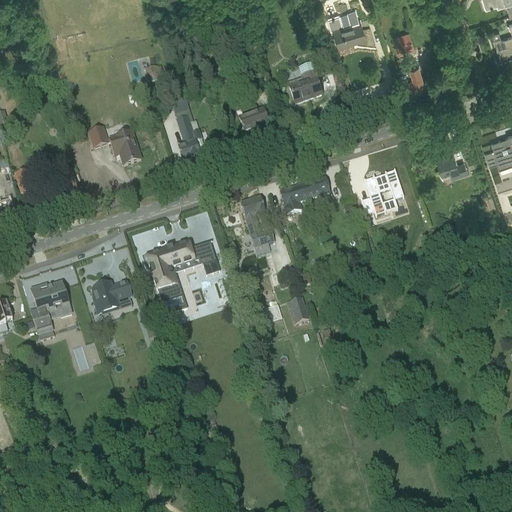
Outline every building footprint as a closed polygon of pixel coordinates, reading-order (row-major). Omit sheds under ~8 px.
[(511,0),(484,0),(487,8),(486,9),(497,6),(498,8),(506,6),(510,17),(511,16),(511,3),(511,4),(511,3),(511,0)] [(328,19),(327,20),(330,31),(332,32),(334,31),(340,47),(366,38),(360,21),(359,21),(344,27),(340,16),(339,15),(328,19)] [(511,29),(511,35),(503,38),(501,39),(501,37),(494,39),(500,59),(501,59),(501,56),(510,53),(511,54),(511,23),(510,24),(511,29)] [(409,32),(394,38),(399,53),(414,48),(409,32)] [(424,83),(419,65),(408,68),(408,67),(406,68),(406,69),(397,72),(401,82),(403,82),(408,97),(415,95),(414,92),(423,89),(421,84),(424,83)] [(154,76),(146,78),(149,86),(161,83),(157,69),(153,70),(154,76)] [(303,84),(289,89),(291,95),(293,102),(295,106),(321,98),(315,80),(314,75),(304,78),(306,83),(303,84)] [(41,82),(43,89),(49,87),(47,80),(41,82)] [(205,94),(202,99),(208,103),(211,98),(205,94)] [(362,103),(366,113),(376,109),(372,99),(362,103)] [(263,112),(239,120),(244,137),(268,129),(263,112)] [(5,113),(0,114),(0,126),(8,124),(5,113)] [(185,148),(178,150),(183,165),(200,159),(198,153),(204,151),(204,150),(201,143),(202,143),(201,142),(198,134),(193,136),(187,119),(176,123),(185,148)] [(94,152),(108,147),(103,130),(88,134),(94,152)] [(114,157),(119,156),(123,168),(141,162),(131,134),(109,141),(114,157)] [(493,150),(485,152),(489,165),(497,163),(499,169),(511,164),(511,134),(508,136),(508,137),(491,143),(493,150)] [(450,171),(452,177),(452,178),(469,172),(465,161),(457,164),(454,154),(437,159),(442,174),(450,171)] [(30,181),(27,172),(14,177),(17,185),(30,181)] [(365,184),(364,183),(370,202),(374,215),(375,219),(376,219),(376,218),(384,216),(385,216),(379,196),(390,193),(394,204),(394,203),(402,200),(403,201),(394,173),(393,174),(394,174),(386,177),(385,176),(384,176),(385,178),(382,179),(381,179),(382,180),(378,181),(377,180),(377,181),(374,182),(373,180),(373,181),(365,184)] [(72,176),(52,183),(59,205),(71,201),(73,203),(77,201),(78,198),(79,198),(72,176)] [(330,196),(328,189),(325,180),(302,187),(307,203),(330,196)] [(34,192),(30,181),(17,185),(21,196),(34,192)] [(279,194),(282,203),(286,217),(298,213),(296,207),(307,203),(302,187),(279,194)] [(260,199),(240,206),(252,246),(254,251),(257,258),(270,254),(268,247),(274,245),(270,234),(262,237),(256,218),(265,215),(260,199)] [(0,224),(13,220),(8,205),(0,207),(0,224)] [(343,209),(346,220),(356,218),(353,207),(343,209)] [(186,304),(185,300),(182,299),(182,298),(173,300),(170,289),(178,286),(173,270),(181,267),(175,249),(146,259),(161,306),(163,315),(185,308),(185,306),(186,304)] [(308,275),(299,278),(303,288),(311,285),(308,275)] [(107,288),(95,292),(98,301),(95,302),(100,315),(120,309),(118,303),(133,299),(128,284),(108,291),(107,288)] [(37,312),(30,314),(38,339),(54,334),(50,324),(48,317),(58,314),(60,321),(72,317),(70,310),(62,286),(47,290),(46,287),(31,292),(34,302),(37,312)] [(302,301),(289,305),(296,327),(309,323),(302,301)] [(0,328),(6,327),(5,324),(12,322),(6,303),(0,305),(0,328)] [(331,339),(330,332),(323,334),(325,340),(331,339)] [(160,391),(160,392),(162,399),(164,405),(175,402),(170,387),(160,391)]
